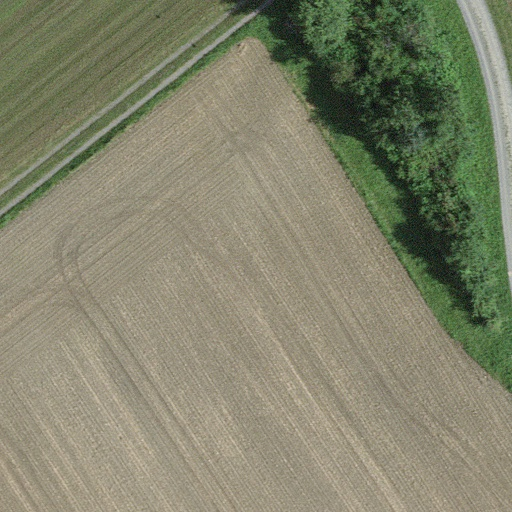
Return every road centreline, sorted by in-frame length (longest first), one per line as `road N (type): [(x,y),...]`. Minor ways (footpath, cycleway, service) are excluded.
road 1 (track): [(447,0),(475,60),(511,327)]
road 2 (track): [(0,207),(264,0)]
